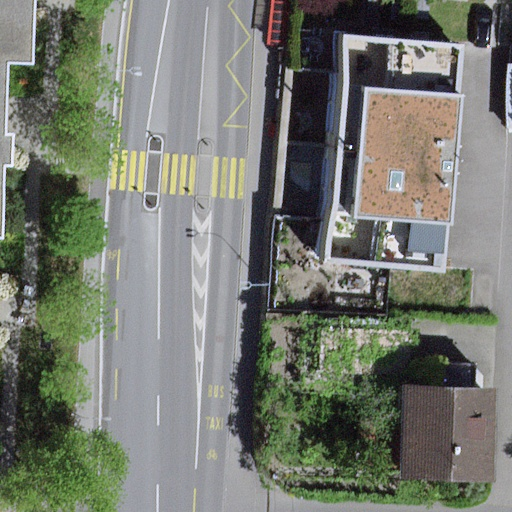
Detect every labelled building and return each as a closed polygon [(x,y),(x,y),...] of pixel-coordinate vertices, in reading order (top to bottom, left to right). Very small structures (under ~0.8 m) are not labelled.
[(0,0),(0,62),(13,63),(15,0),(0,0)] [(283,0),(263,0),(259,42),(279,44),(283,0)] [(318,28),(302,251),(421,260),(437,37),(318,28)] [(400,328),(310,326),(309,370),(399,372),(400,328)] [(374,471),(470,475),(474,379),(461,378),(462,360),(427,359),(426,378),(378,376),(374,471)]
